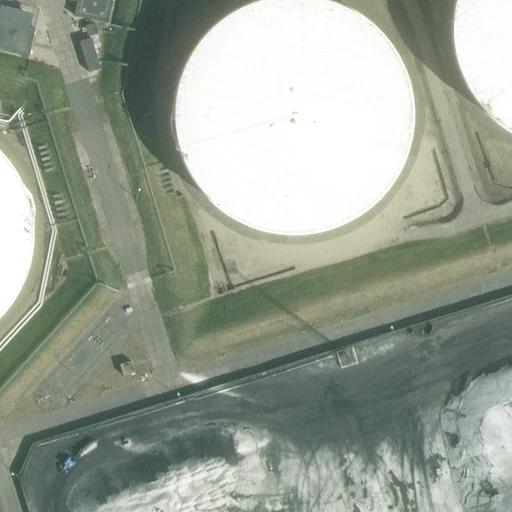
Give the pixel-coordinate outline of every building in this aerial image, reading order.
[(108,24),(112,0),(77,0),(74,17),(108,24)] [(413,121),(413,109),(412,98),(410,86),(407,74),(403,63),(397,53),(391,43),(384,33),(375,25),(366,17),(356,11),(346,5),(335,0),(334,0),(253,0),(242,5),(232,10),(222,17),(213,25),(205,33),(197,42),(191,52),(185,63),(181,74),(178,85),(175,97),(175,109),(175,121),(176,133),(179,144),(183,155),(188,166),(193,177),(200,186),(208,195),(217,203),(226,210),(237,217),(247,222),(258,226),(270,229),(282,231),(294,231),(306,231),(317,229),(329,226),(340,222),(351,217),(361,211),(371,204),(379,195),(387,187),(394,177),(400,167),(405,156),(409,145),(411,133),(413,121)] [(511,0),(455,0),(453,11),(452,23),(452,34),(454,46),(456,57),(459,68),(464,79),(469,89),(476,98),(483,107),(491,116),(500,123),(509,129),(511,130),(511,0)] [(0,51),(28,58),(35,30),(0,21),(0,51)] [(98,34),(95,25),(85,28),(88,38),(98,34)] [(91,39),(79,43),(89,74),(101,70),(91,39)] [(33,242),(33,230),(33,219),(31,207),(29,196),(25,185),(20,174),(14,164),(7,154),(0,146),(0,311),(6,306),(13,296),(19,286),(24,276),(28,265),(31,254),(33,242)] [(31,511),(52,511),(52,440),(44,440),(27,445),(27,495),(31,511)]
